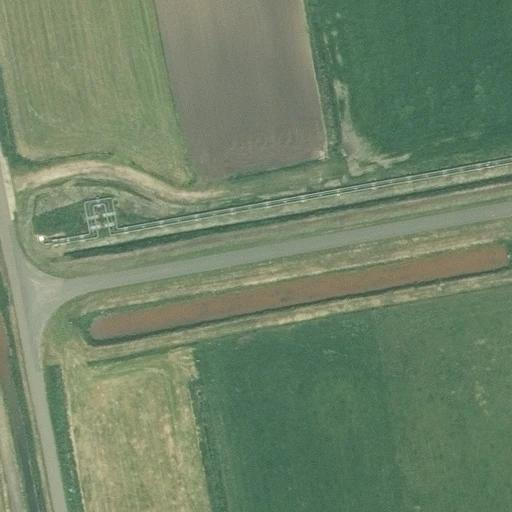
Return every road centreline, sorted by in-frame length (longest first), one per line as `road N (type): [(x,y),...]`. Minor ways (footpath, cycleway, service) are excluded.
road 1 (unclassified): [(20,297),(511,207)]
road 2 (track): [(326,173),(193,194),(91,167),(0,183)]
road 3 (unclassified): [(60,511),(20,297)]
